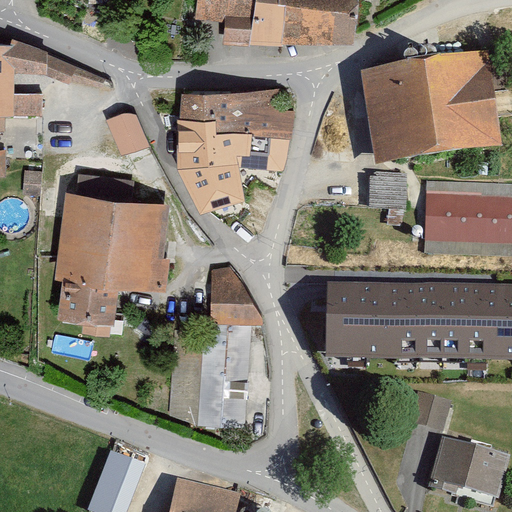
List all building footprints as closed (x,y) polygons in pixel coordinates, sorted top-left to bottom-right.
[(190,0),(187,15),(294,34),(362,24),(358,0),(190,0)] [(488,55),(364,75),(380,166),(503,148),(488,55)] [(279,87),(180,89),(178,105),(167,108),(156,119),(173,150),(175,168),(200,214),(214,214),(247,244),(263,233),(289,138),(296,110),(278,109),(279,87)] [(130,112),(106,123),(119,153),(143,143),(130,112)] [(406,207),(408,173),(374,172),(373,205),(406,207)] [(511,186),(429,186),(428,241),(511,241),(511,186)] [(171,204),(67,192),(63,275),(59,316),(114,321),(119,285),(165,290),(171,204)] [(511,366),(511,286),(324,281),(326,340),(327,360),(511,366)] [(202,334),(177,332),(170,419),(246,425),(251,358),(233,357),(235,331),(203,328),(202,334)] [(453,403),(419,393),(409,423),(444,434),(453,403)] [(504,455),(445,443),(437,484),(496,495),(504,455)] [(90,509),(98,511),(128,511),(149,462),(115,448),(90,509)] [(175,491),(169,511),(236,511),(238,506),(175,491)]
